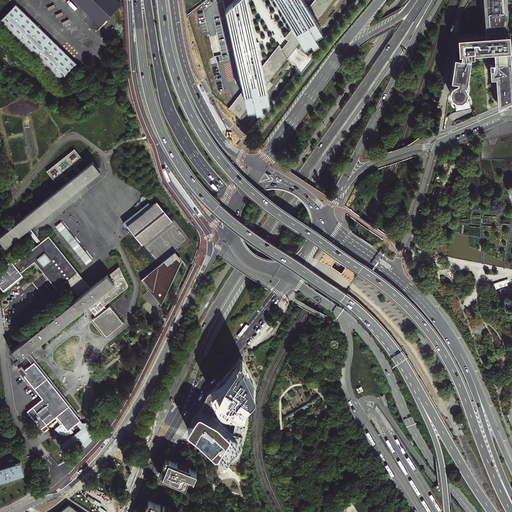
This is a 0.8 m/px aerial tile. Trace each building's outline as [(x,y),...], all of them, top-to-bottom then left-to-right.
[(120,3),(116,0),(74,0),(99,24),(120,3)] [(227,8),(235,0),(205,0),(186,15),(211,94),(231,108),(246,89),(238,52),(236,52),(235,47),(236,47),(227,8)] [(246,89),(263,67),(263,65),(259,47),(261,46),(259,41),(258,42),(255,29),(248,0),(235,0),(227,8),(236,47),(235,47),(236,52),(238,52),(246,89)] [(303,38),(305,42),(312,38),(313,41),(319,37),(315,32),(322,27),(318,21),(318,20),(317,18),(315,16),(313,13),(312,10),(310,7),(309,6),(308,4),(306,1),(305,0),(279,0),(280,1),(282,4),(284,8),(286,11),(288,14),(289,16),(291,19),(294,23),(295,25),(296,28),(299,32),(301,36),(303,38)] [(333,0),(314,0),(309,6),(310,7),(312,10),(313,13),(315,16),(317,18),(318,20),(333,0)] [(494,77),(496,106),(502,103),(502,102),(506,102),(511,99),(510,74),(508,47),(509,47),(508,31),(503,31),(505,11),(504,0),(481,0),(484,32),(484,36),(478,37),(478,33),(456,34),(457,50),(459,50),(459,54),(453,53),(449,77),(456,77),(456,79),(454,79),(452,80),(451,82),(449,83),(449,85),(448,87),(448,89),(448,91),(449,92),(450,94),(452,95),(453,96),(456,97),(458,97),(459,97),(461,96),(463,95),(464,94),(465,93),(466,92),(466,90),(467,88),(467,87),(466,86),(466,84),(465,83),(466,83),(467,80),(469,57),(469,55),(473,54),(473,56),(493,55),(493,62),(488,62),(489,77),(494,77)] [(77,64),(15,4),(0,19),(0,25),(59,83),(77,64)] [(263,67),(246,89),(231,108),(244,117),(252,105),(257,104),(258,109),(264,107),(263,101),(271,99),(268,85),(292,53),(303,38),(301,36),(299,32),(296,28),(295,25),(285,37),(289,40),(285,45),(283,48),(280,44),(263,65),(263,67)] [(83,159),(74,149),(46,171),(55,182),(62,176),(65,173),(72,168),(76,165),(83,159)] [(22,217),(19,213),(15,216),(19,220),(12,225),(10,223),(8,224),(10,227),(0,234),(0,239),(5,246),(26,229),(29,227),(100,170),(99,169),(92,161),(80,171),(77,173),(70,179),(67,181),(22,217)] [(76,165),(72,168),(77,173),(80,171),(76,165)] [(151,206),(148,202),(123,223),(125,226),(127,225),(142,244),(172,220),(157,201),(155,203),(151,206)] [(29,227),(26,229),(38,244),(41,241),(29,227)] [(52,240),(48,235),(41,241),(38,244),(14,263),(11,260),(0,268),(0,285),(4,291),(24,275),(21,272),(34,261),(56,289),(66,280),(79,296),(57,313),(55,311),(53,312),(55,315),(10,351),(15,358),(14,358),(16,361),(24,355),(29,351),(83,308),(87,305),(96,317),(93,319),(106,336),(123,323),(109,306),(106,309),(104,306),(127,287),(128,286),(127,284),(119,266),(108,275),(107,274),(95,283),(90,287),(83,278),(55,243),(52,240)] [(450,243),(427,238),(425,249),(433,253),(438,254),(446,252),(448,251),(450,243)] [(143,278),(161,303),(182,259),(175,251),(143,278)] [(503,306),(504,308),(506,309),(511,309),(511,296),(506,295),(505,299),(504,302),(503,306)] [(29,351),(24,355),(32,364),(34,362),(78,417),(79,415),(65,397),(63,394),(52,380),(49,377),(35,360),(32,356),(29,351)] [(190,426),(192,428),(200,435),(215,450),(224,460),(225,460),(227,460),(228,460),(239,446),(241,442),(243,433),(247,418),(250,409),(256,392),(257,388),(257,386),(247,362),(244,356),(240,361),(240,359),(238,362),(236,364),(232,371),(224,378),(216,385),(214,388),(210,392),(204,404),(203,406),(199,411),(195,416),(193,420),(190,424),(190,426)] [(78,417),(34,362),(32,364),(24,370),(21,366),(18,368),(23,375),(23,374),(42,399),(39,401),(34,406),(27,411),(42,430),(43,431),(45,431),(49,427),(46,424),(55,417),(60,424),(56,427),(57,429),(59,431),(61,432),(63,432),(65,433),(68,433),(70,431),(72,430),(70,428),(80,420),(78,417)] [(104,371),(94,379),(98,384),(107,376),(104,371)] [(110,379),(100,387),(104,391),(113,383),(110,379)] [(85,447),(78,438),(74,441),(79,447),(75,450),(77,453),(85,447)] [(168,460),(167,459),(166,462),(166,463),(164,467),(162,472),(161,475),(164,476),(186,485),(186,484),(189,485),(195,471),(168,460)] [(0,481),(24,474),(20,461),(0,467),(0,481)] [(176,511),(150,501),(149,504),(147,508),(145,511),(176,511)]
